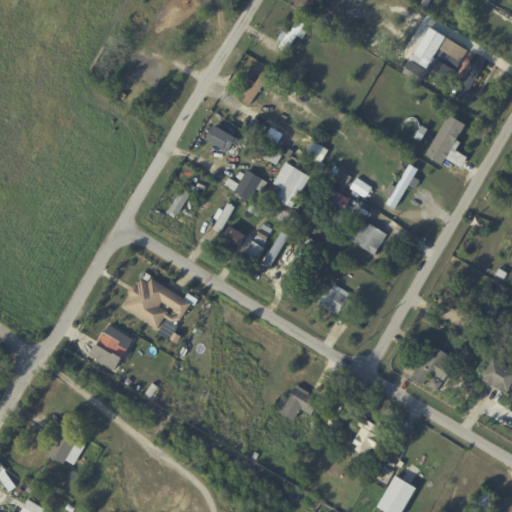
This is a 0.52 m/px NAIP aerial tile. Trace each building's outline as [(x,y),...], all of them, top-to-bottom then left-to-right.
[(423,0),(433,0),(428,8),(421,5),(423,0)] [(305,35),(302,40),(297,37),(286,54),(279,49),(282,43),(279,41),(283,33),(288,36),(297,21),(305,26),(302,31),(306,34),(305,35)] [(144,24),(151,28),(139,47),(133,43),(144,24)] [(442,41),(427,66),(412,57),(427,31),(442,41)] [(469,52),(458,72),(451,68),(448,74),(438,68),(440,66),(433,62),(446,39),(469,52)] [(160,65),(166,68),(164,71),(166,72),(162,80),(159,79),(153,91),(136,82),(139,75),(123,67),(128,56),(131,58),(134,52),(160,65)] [(484,64),(462,106),(454,102),(477,60),(484,64)] [(308,72),(302,82),(295,78),(302,68),(308,72)] [(270,77),(250,107),(245,104),(265,74),(270,77)] [(450,97),(446,102),(442,98),(446,93),(450,97)] [(233,115),(256,128),(254,132),(231,119),(233,115)] [(467,160),(460,174),(453,170),(456,165),(447,160),(443,167),(427,157),(450,118),(466,127),(457,142),(461,144),(456,152),(468,159),(467,160)] [(235,140),(227,155),(205,142),(214,128),(235,140)] [(258,136),(262,128),(266,130),(261,138),(258,136)] [(265,138),(276,145),(283,134),(271,128),(265,138)] [(425,133),(419,144),(413,140),(420,129),(425,133)] [(387,134),(384,140),(378,136),(381,131),(387,134)] [(273,151),(267,161),(258,156),(264,146),(273,151)] [(319,152),(315,160),(311,158),(315,150),(319,152)] [(413,180),(411,179),(395,209),(388,206),(410,167),(422,174),(417,182),(413,180)] [(276,200),(295,169),(311,179),(292,210),(276,200)] [(262,180),(268,183),(262,192),(257,189),(249,203),(224,188),(229,179),(235,182),(241,173),(245,176),(248,171),(262,180)] [(396,188),(390,184),(384,195),(390,199),(396,188)] [(190,196),(177,217),(168,212),(181,190),(190,196)] [(234,207),(227,203),(214,227),(221,231),(234,207)] [(305,234),(297,229),(301,223),(309,228),(305,234)] [(383,241),(374,256),(350,242),(361,224),(367,228),(368,225),(386,236),(383,241)] [(265,228),(271,232),(264,244),(255,238),(262,227),(265,228)] [(245,237),(236,252),(221,244),(230,228),(245,237)] [(330,241),(336,245),(332,252),(324,247),(328,240),(330,241)] [(253,243),(265,251),(255,267),(241,258),(251,242),(253,243)] [(167,289),(192,306),(182,322),(174,324),(166,319),(159,330),(125,309),(129,303),(128,302),(131,298),(130,293),(133,288),(138,287),(143,281),(150,285),(153,280),(167,289)] [(348,296),(344,302),(351,306),(344,317),(338,314),(335,319),(316,308),(330,285),(348,296)] [(117,371),(132,337),(105,325),(90,358),(117,371)] [(447,361),(446,364),(452,369),(443,383),(430,374),(421,388),(410,380),(433,348),(449,359),(447,361)] [(511,383),(506,394),(504,394),(503,396),(482,384),(484,381),(482,380),(493,363),(511,374),(511,383)] [(441,384),(436,392),(427,387),(432,379),(441,384)] [(309,396),(308,398),(318,404),(311,417),(301,410),(293,423),(280,415),(296,388),(309,396)] [(344,390),(355,396),(345,415),(334,409),(344,390)] [(367,418),(383,427),(378,435),(389,441),(378,459),(372,455),(373,452),(369,449),(367,454),(365,453),(362,458),(353,452),(355,448),(350,445),(360,429),(353,425),(358,416),(366,421),(367,418)] [(343,425),(338,433),(328,426),(333,419),(343,425)] [(87,447),(77,462),(70,458),(66,465),(48,454),(62,431),(87,447)] [(7,488),(0,478),(0,465),(1,465),(7,473),(7,474),(18,490),(12,494),(7,488)] [(385,471),(387,469),(394,474),(387,485),(373,476),(379,467),(385,471)] [(417,489),(403,511),(385,511),(379,508),(397,477),(417,489)] [(482,492),(495,499),(487,511),(467,511),(472,504),(473,504),(481,491),(482,492)] [(47,511),(25,511),(31,502),(47,511)]
